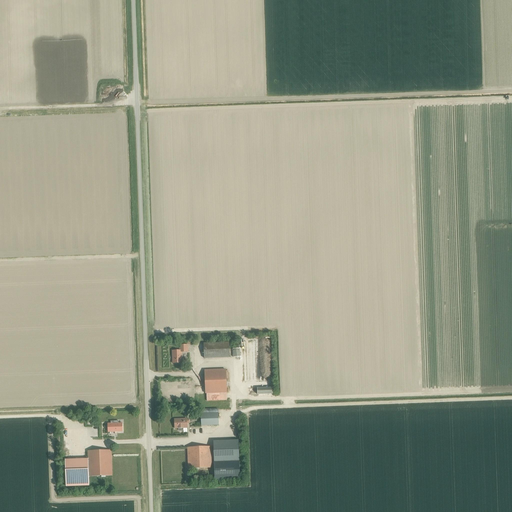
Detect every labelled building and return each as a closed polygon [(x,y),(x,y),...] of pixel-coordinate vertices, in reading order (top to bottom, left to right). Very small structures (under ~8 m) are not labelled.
[(204,358),(229,357),(229,342),(204,343),(204,358)] [(183,352),(191,352),(190,344),(180,344),(180,351),(172,351),(173,363),(183,363),(183,352)] [(225,370),(205,370),(205,393),(206,393),(226,393),(225,370)] [(218,413),(201,414),(201,426),(219,425),(218,413)] [(179,428),(179,430),(179,431),(182,431),(183,430),(183,428),(187,428),(187,419),(174,419),(175,429),(179,428)] [(108,432),(122,431),(122,423),(108,424),(108,432)] [(214,462),(239,461),(238,440),(213,441),(214,462)] [(211,468),(211,447),(187,448),(188,469),(211,468)] [(112,476),(111,451),(88,451),(88,459),(89,476),(112,476)] [(89,485),(89,476),(88,459),(65,460),(66,486),(89,485)] [(240,481),(239,461),(214,462),(215,482),(240,481)]
